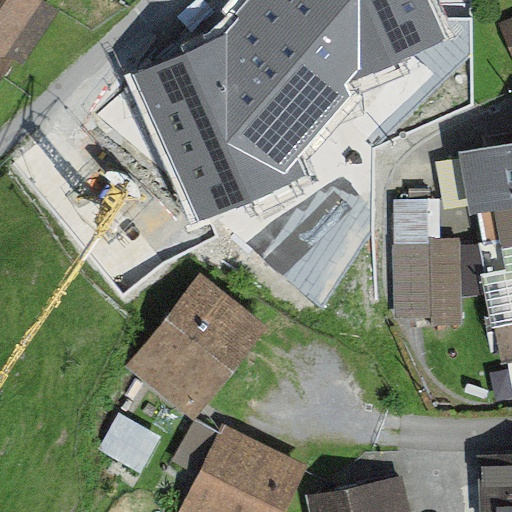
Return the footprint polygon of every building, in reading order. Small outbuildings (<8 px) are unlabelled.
[(0,0),(0,62),(43,1),(41,0),(0,0)] [(511,203),(511,137),(475,144),(487,208),(511,203)] [(383,253),(385,199),(350,198),(349,252),(383,253)] [(279,312),(212,268),(142,373),(208,417),(279,312)] [(283,511),(302,446),(231,426),(206,511),(283,511)] [(511,511),(511,446),(491,449),(499,511),(511,511)] [(431,511),(428,481),(336,491),(338,511),(431,511)]
